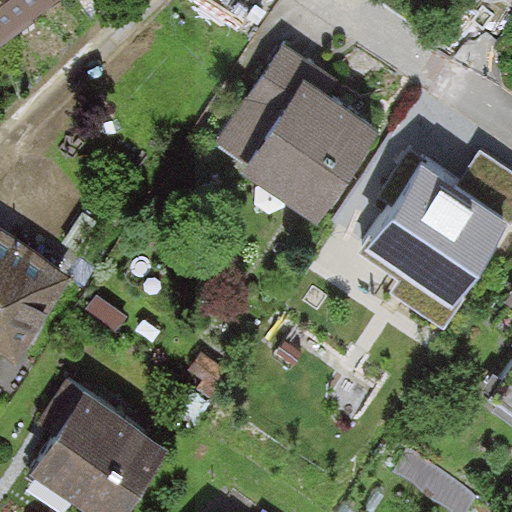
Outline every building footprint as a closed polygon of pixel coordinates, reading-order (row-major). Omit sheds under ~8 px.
[(0,0),(0,31),(45,0),(0,0)] [(327,96),(338,81),(285,44),(214,146),(251,171),(247,177),(314,224),(378,131),(327,96)] [(460,181),(426,157),(367,243),(410,273),(399,289),(447,322),(511,226),(511,158),(488,141),(460,181)] [(66,262),(0,219),(0,336),(12,345),(66,262)] [(511,299),(511,301),(511,378),(500,397),(511,405),(511,299)] [(172,429),(86,373),(34,452),(120,508),(172,429)]
